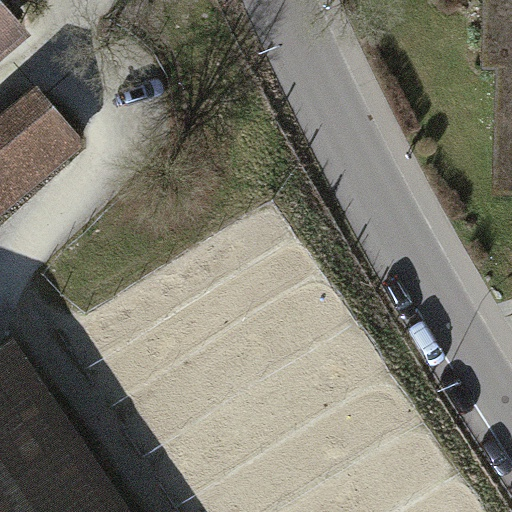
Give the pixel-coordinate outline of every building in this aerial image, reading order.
[(0,0),(0,58),(29,35),(0,0)] [(511,0),(482,0),(481,73),(494,73),(491,199),(511,199),(511,0)] [(45,88),(0,124),(0,224),(94,148),(45,88)] [(407,398),(327,265),(189,263),(97,319),(214,511),(250,511),(251,469),(294,443),(300,443),(307,439),(326,439),(327,406),(358,388),(359,362),(380,397),(407,398)] [(118,511),(8,350),(0,355),(0,511),(118,511)]
